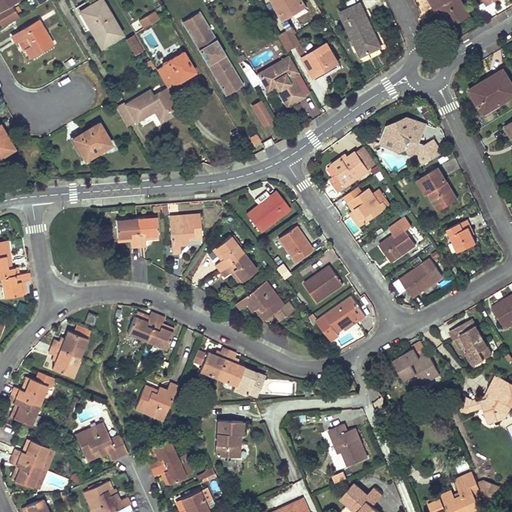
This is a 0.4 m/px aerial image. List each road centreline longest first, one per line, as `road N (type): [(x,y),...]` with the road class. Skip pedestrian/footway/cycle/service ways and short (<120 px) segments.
road 1 (residential): [(57,308),(95,290),(152,296),(292,366),(321,369),(350,358)]
road 2 (residential): [(30,196),(210,182),(284,159)]
road 3 (residential): [(401,328),(284,159)]
road 4 (residential): [(436,82),(511,240)]
road 5 (residential): [(363,395),(274,414),(271,428),(295,481)]
road 6 (residential): [(284,159),(368,99),(415,77)]
road 7 (residential): [(401,328),(511,267)]
road 8 (residential): [(363,395),(411,511)]
